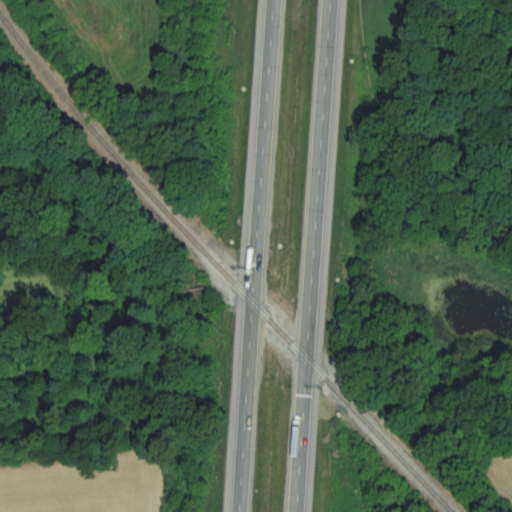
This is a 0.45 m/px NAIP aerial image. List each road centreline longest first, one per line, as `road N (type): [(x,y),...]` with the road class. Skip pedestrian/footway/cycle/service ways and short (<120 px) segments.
road 1 (trunk): [(305,358),(328,0)]
road 2 (trunk): [(273,0),(253,302)]
road 3 (trunk): [(253,302),(239,511)]
road 4 (trunk): [(295,511),(305,358)]
